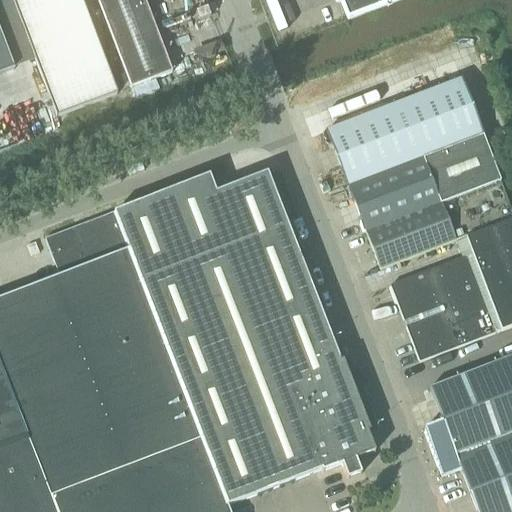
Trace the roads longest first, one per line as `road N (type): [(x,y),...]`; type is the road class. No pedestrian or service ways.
road 1 (unclassified): [(425,511),(287,140)]
road 2 (unclassified): [(0,245),(287,140)]
road 3 (unclassified): [(287,140),(233,0)]
